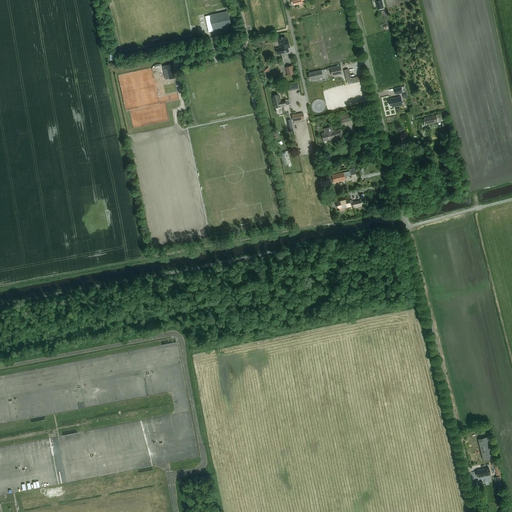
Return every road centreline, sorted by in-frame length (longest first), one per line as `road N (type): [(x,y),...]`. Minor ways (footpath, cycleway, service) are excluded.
road 1 (residential): [(419,272),(352,0)]
road 2 (unclassified): [(476,511),(419,272)]
